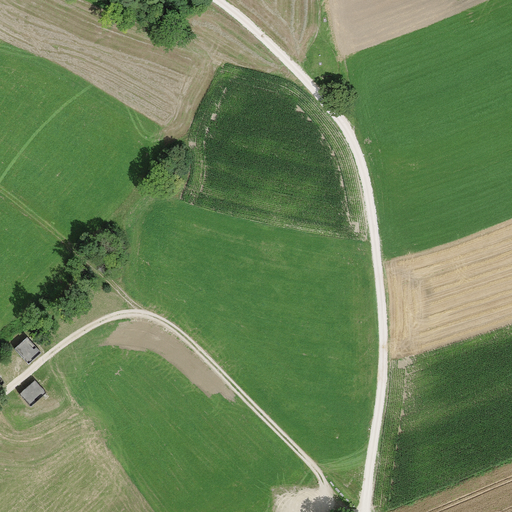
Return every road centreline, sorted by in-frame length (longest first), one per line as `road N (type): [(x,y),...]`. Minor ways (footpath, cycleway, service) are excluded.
road 1 (track): [(349,511),(191,342),(156,316),(124,312),(91,326),(0,395)]
road 2 (track): [(365,511),(380,322),(367,191),(345,126)]
road 3 (track): [(134,311),(0,183)]
road 4 (track): [(345,126),(212,0)]
road 5 (track): [(511,211),(373,254)]
